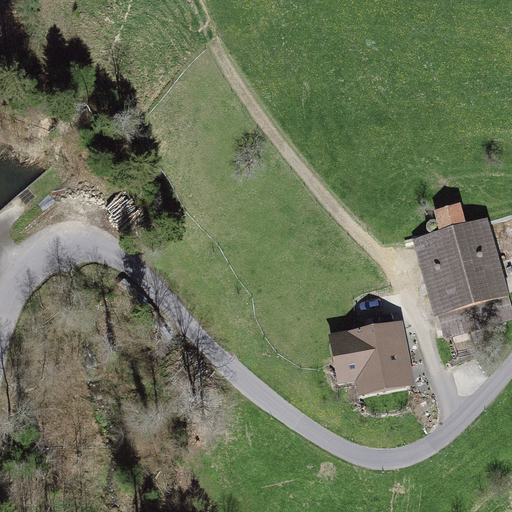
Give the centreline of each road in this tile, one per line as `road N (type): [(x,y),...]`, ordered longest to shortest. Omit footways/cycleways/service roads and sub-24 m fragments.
road 1 (unclassified): [(511,364),(440,436),(410,457),(374,461),(279,413),(118,252),(78,237),(42,247),(15,279),(0,338)]
road 2 (track): [(476,406),(393,276),(284,171),(186,0)]
